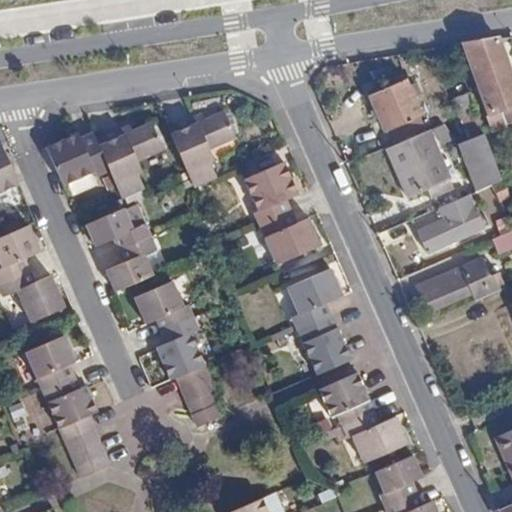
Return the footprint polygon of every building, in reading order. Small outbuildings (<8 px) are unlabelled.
[(511,60),(505,42),(468,48),(499,117),(496,118),(501,131),(511,126),(511,114),(511,112),(511,111),(511,60)] [(395,129),(400,142),(428,131),(422,117),(425,116),(417,98),(421,96),(413,76),(370,94),(386,132),(395,129)] [(483,107),(458,118),(463,129),(487,119),(483,107)] [(176,126),(163,131),(188,187),(213,176),(206,160),(210,158),(205,149),(230,137),(218,112),(191,125),(189,120),(176,126)] [(136,171),(131,159),(157,147),(145,123),(115,137),(112,130),(90,140),(105,173),(117,199),(139,190),(131,173),(136,171)] [(451,159),(444,142),(434,146),(428,131),(400,142),(386,148),(407,198),(448,180),(441,163),(451,159)] [(492,133),(463,140),(475,189),(504,182),(492,133)] [(87,134),(76,139),(73,134),(57,142),(41,149),(59,187),(91,173),(93,178),(105,173),(90,140),(87,134)] [(0,184),(10,180),(0,157),(0,184)] [(251,213),(256,225),(286,211),(281,200),(294,194),(279,162),(243,179),(257,210),(251,213)] [(460,241),(457,234),(479,225),(466,195),(444,204),(450,217),(417,231),(426,254),(460,241)] [(93,248),(111,239),(116,250),(148,236),(143,225),(130,231),(120,209),(83,225),(93,248)] [(286,211),(256,225),(273,263),(315,244),(305,217),(292,222),(286,211)] [(0,237),(0,282),(26,272),(22,262),(38,255),(26,226),(0,237)] [(511,230),(494,237),(499,253),(511,248),(511,230)] [(149,275),(139,253),(153,247),(148,236),(116,250),(121,261),(103,269),(113,292),(149,275)] [(499,273),(490,277),(483,259),(417,289),(419,292),(412,295),(415,302),(422,299),(428,312),(472,293),(475,301),(505,289),(499,273)] [(328,314),(323,302),(339,295),(328,269),(284,288),(296,314),(291,316),(297,328),(328,314)] [(0,295),(14,291),(27,323),(62,308),(48,276),(31,283),(26,272),(0,282),(0,295)] [(144,325),(155,320),(159,330),(192,316),(188,305),(180,309),(168,281),(131,297),(144,325)] [(348,357),(328,314),(297,328),(316,371),(348,357)] [(159,330),(165,342),(153,348),(168,379),(172,377),(202,364),(204,362),(189,331),(198,328),(192,316),(159,330)] [(24,355),(40,392),(71,379),(67,369),(73,365),(61,338),(24,355)] [(172,377),(178,389),(207,376),(202,364),(172,377)] [(336,412),(340,423),(372,409),(354,370),(318,388),(330,414),(336,412)] [(207,376),(178,389),(183,402),(208,392),(213,389),(207,376)] [(71,379),(40,392),(56,429),(85,416),(94,413),(82,385),(75,388),(71,379)] [(208,392),(183,402),(193,425),(217,415),(208,392)] [(394,413),(376,421),(372,409),(340,423),(346,435),(355,431),(367,459),(406,442),(394,413)] [(56,429),(62,443),(91,430),(85,416),(56,429)] [(91,430),(62,443),(67,455),(97,442),(91,430)] [(511,430),(493,438),(511,483),(511,430)] [(97,442),(67,455),(72,467),(102,454),(97,442)] [(414,490),(410,481),(421,476),(410,452),(372,469),(383,492),(377,495),(381,504),(414,490)] [(102,454),(72,467),(78,479),(107,466),(102,454)] [(437,511),(433,501),(420,506),(414,490),(381,504),(383,511),(437,511)] [(269,511),(262,496),(225,511),(269,511)] [(511,511),(511,501),(499,507),(500,511),(511,511)]
